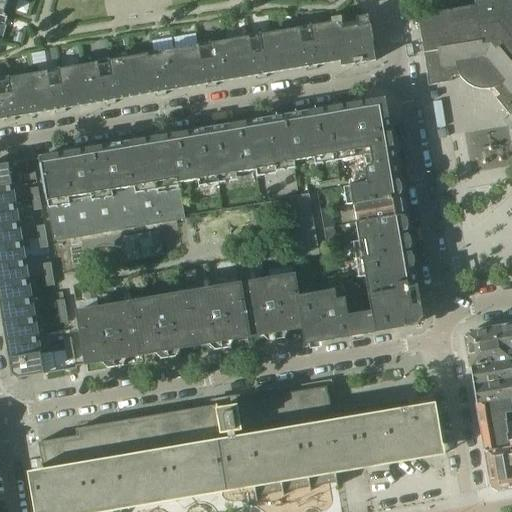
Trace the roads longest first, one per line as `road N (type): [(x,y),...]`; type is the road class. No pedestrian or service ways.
road 1 (residential): [(0,417),(443,342)]
road 2 (residential): [(0,143),(398,74)]
road 3 (residential): [(398,74),(440,314)]
road 4 (residential): [(443,342),(472,511)]
